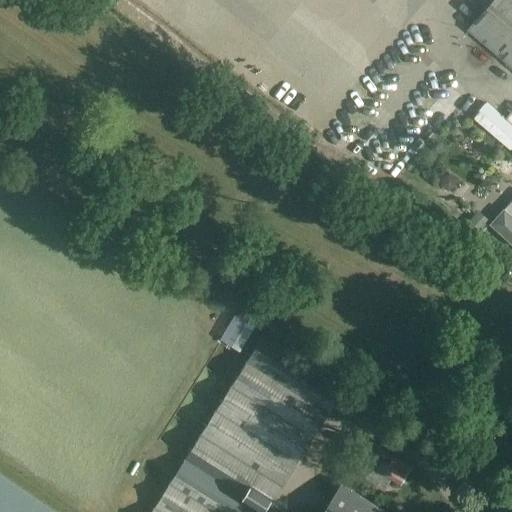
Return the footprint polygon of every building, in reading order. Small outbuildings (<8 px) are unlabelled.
[(511,0),(492,0),(467,30),(511,68),(511,0)] [(405,27),(419,14),(413,7),(399,21),(405,27)] [(39,86),(65,105),(81,82),(56,64),(39,86)] [(511,241),(511,217),(504,210),(492,223),(511,241)] [(479,212),(468,224),(479,234),(490,222),(479,212)] [(384,286),(364,271),(352,288),(373,302),(384,286)] [(347,384),(265,333),(171,481),(151,511),(266,511),(286,481),(347,384)] [(373,338),(352,357),(366,373),(387,353),(373,338)] [(491,406),(511,373),(511,354),(499,346),(469,392),(491,406)] [(375,390),(363,408),(437,455),(449,436),(375,390)] [(491,454),(500,439),(490,432),(480,447),(491,454)] [(384,470),(393,454),(359,433),(349,449),(384,470)] [(410,465),(393,454),(384,470),(401,481),(410,465)] [(0,511),(59,511),(48,504),(0,471),(0,511)] [(341,479),(309,501),(316,511),(339,511),(356,501),(341,479)]
